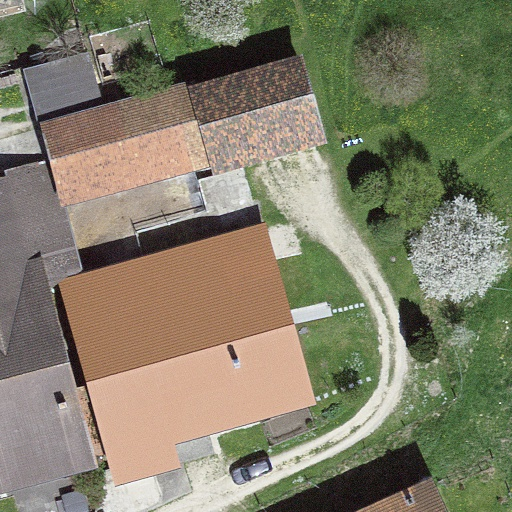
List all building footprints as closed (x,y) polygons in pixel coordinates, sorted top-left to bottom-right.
[(44,126),(103,110),(87,53),(29,69),(44,126)] [(318,127),(300,65),(197,94),(212,152),(213,156),(318,127)] [(103,110),(44,126),(62,193),(212,152),(197,94),(194,85),(103,110)] [(175,256),(259,232),(242,167),(198,179),(206,212),(165,222),(175,256)] [(81,378),(71,380),(40,261),(64,255),(51,202),(17,212),(8,185),(0,187),(0,486),(92,461),(90,457),(103,453),(81,378)] [(119,475),(165,461),(159,439),(266,412),(265,408),(304,398),(303,394),(289,345),(259,232),(175,256),(81,283),(106,374),(94,378),(119,475)] [(346,330),(289,345),(303,394),(359,380),(346,330)] [(442,511),(430,485),(370,511),(442,511)]
